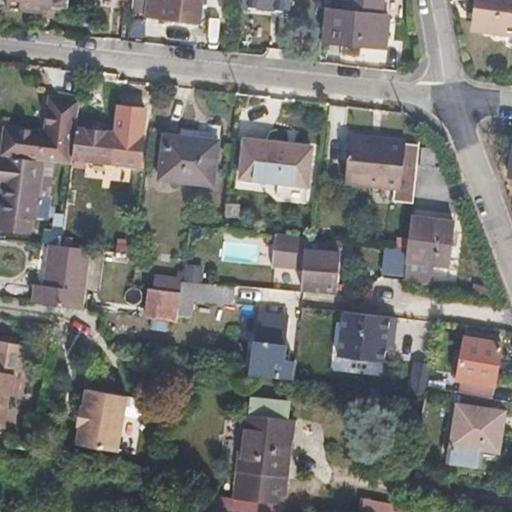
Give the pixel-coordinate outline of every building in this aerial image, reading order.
[(58,8),(59,0),(0,0),(0,6),(34,10),(34,5),(58,8)] [(208,25),(212,0),(147,0),(145,15),(208,25)] [(289,13),(290,0),(243,0),(243,9),(289,13)] [(385,43),(387,17),(381,16),(381,0),(343,0),(342,13),(325,11),(322,42),(351,46),(351,40),(385,43)] [(511,37),(511,0),(470,0),(469,13),(477,13),(474,33),(511,37)] [(37,217),(43,159),(73,163),(80,100),(56,97),(52,135),(4,130),(2,154),(0,168),(0,174),(6,176),(2,212),(37,217)] [(141,166),(145,136),(79,127),(76,157),(141,166)] [(413,201),(421,141),(351,133),(348,158),(355,159),(353,179),(395,184),(394,199),(413,201)] [(213,186),(218,140),(164,134),(158,178),(213,186)] [(308,187),(312,149),(243,142),(238,179),(308,187)] [(448,280),(455,222),(412,217),(405,276),(448,280)] [(343,254),(344,242),(310,237),(278,234),(274,265),(305,269),(303,287),(340,290),(343,254)] [(184,262),(187,241),(180,241),(179,247),(160,245),(157,258),(184,262)] [(81,307),(84,280),(88,249),(63,246),(51,245),(46,287),(36,286),(34,301),(81,307)] [(399,275),(398,250),(380,251),(381,276),(399,275)] [(200,282),(201,266),(183,265),(182,281),(200,282)] [(0,296),(10,298),(11,284),(0,282),(0,296)] [(234,305),(236,288),(182,282),(180,292),(177,309),(177,315),(192,316),(194,301),(234,305)] [(177,315),(177,309),(180,292),(150,288),(146,315),(176,319),(177,315)] [(283,361),(288,304),(274,303),(272,315),(267,315),(266,330),(270,331),(270,344),(257,342),(252,374),(292,378),(293,362),(283,361)] [(394,344),(394,332),(397,314),(344,308),(338,353),(385,359),(386,343),(394,344)] [(0,415),(8,372),(15,372),(18,346),(19,341),(0,337),(0,415)] [(503,397),(503,388),(508,346),(472,341),(466,383),(465,393),(503,397)] [(426,393),(431,363),(416,361),(411,390),(426,393)] [(138,398),(125,396),(84,388),(81,407),(78,406),(75,425),(77,427),(74,445),(115,453),(121,419),(135,421),(140,416),(142,402),(138,398)] [(283,418),(285,401),(255,396),(253,415),(243,413),(234,498),(283,505),(293,420),(283,418)] [(499,452),(503,412),(457,406),(449,466),(474,469),(476,449),(499,452)]
